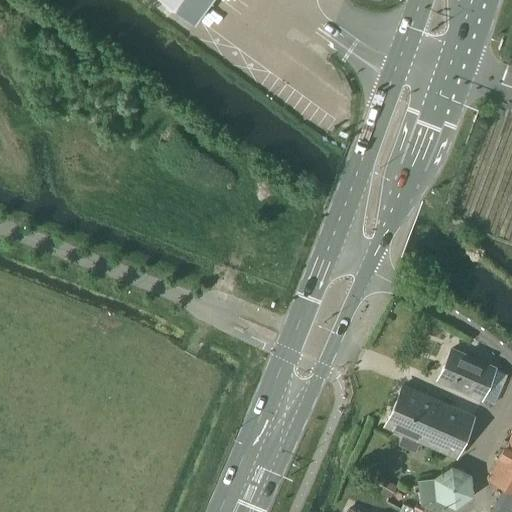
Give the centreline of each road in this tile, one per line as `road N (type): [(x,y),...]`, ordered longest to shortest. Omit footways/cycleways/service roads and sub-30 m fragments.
road 1 (primary): [(260,511),(407,180),(472,0)]
road 2 (primary): [(420,0),(219,511)]
road 3 (unknown): [(288,0),(266,48),(297,82),(342,111)]
